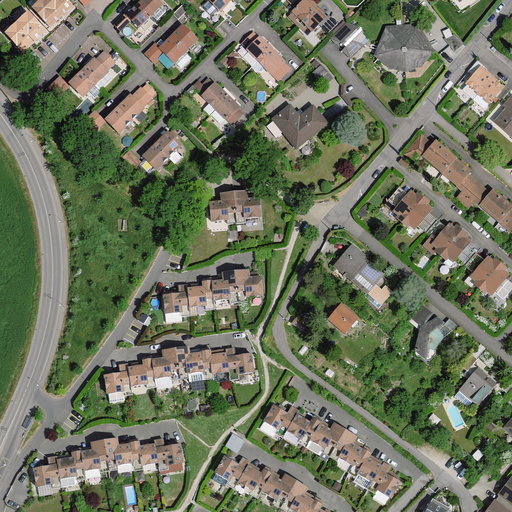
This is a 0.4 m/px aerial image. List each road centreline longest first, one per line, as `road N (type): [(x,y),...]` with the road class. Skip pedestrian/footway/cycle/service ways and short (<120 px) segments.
road 1 (residential): [(334,215),(279,321),(283,346),(446,478),(465,496),(467,511)]
road 2 (tertiary): [(26,390),(46,331),(53,258),(36,176),(0,112)]
road 3 (residential): [(511,1),(334,215)]
road 4 (residential): [(197,182),(127,319),(60,410)]
road 5 (residential): [(270,0),(174,91),(91,21)]
road 6 (residential): [(334,215),(511,361)]
road 7 (residential): [(91,21),(33,88),(17,90),(0,72)]
